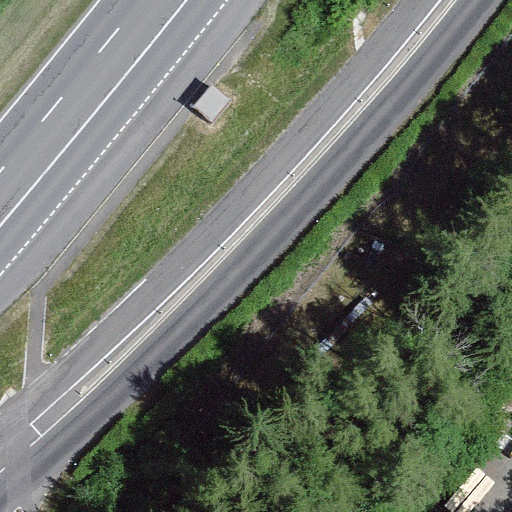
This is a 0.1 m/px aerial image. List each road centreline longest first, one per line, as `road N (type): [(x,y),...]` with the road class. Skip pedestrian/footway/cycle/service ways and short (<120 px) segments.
road 1 (tertiary): [(16,476),(126,382),(279,229),(477,0)]
road 2 (tertiary): [(422,0),(176,270),(22,411),(13,441),(16,476)]
road 3 (primary): [(164,0),(0,199)]
